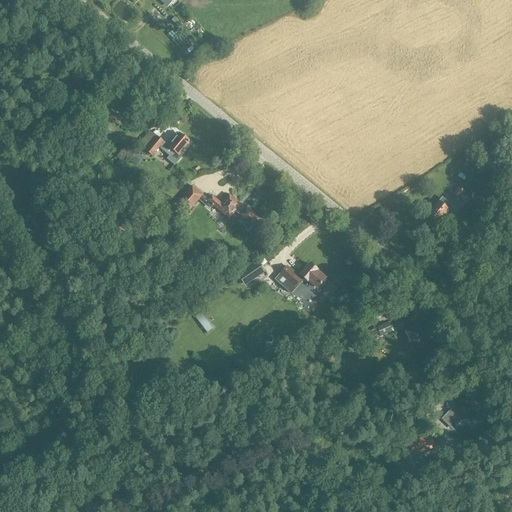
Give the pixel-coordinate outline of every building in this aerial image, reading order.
[(181,158),(178,156),(188,143),(178,135),(175,139),(172,136),(167,142),(166,141),(163,145),(161,144),(158,148),(169,156),(167,160),(175,166),(181,158)] [(155,136),(144,151),(150,155),(161,141),(155,136)] [(127,145),(115,157),(121,162),(118,165),(122,169),(126,165),(122,161),(125,157),(126,158),(132,162),(138,155),(127,145)] [(452,195),(459,201),(466,193),(459,187),(452,195)] [(189,212),(203,196),(194,188),(187,196),(187,197),(181,204),(189,212)] [(208,201),(228,220),(235,212),(252,227),(259,220),(246,208),(245,210),(241,206),(230,196),(222,204),(213,196),(208,201)] [(438,202),(434,207),(435,208),(428,215),(437,223),(443,217),(444,218),(449,211),(438,202)] [(146,221),(152,212),(145,206),(138,214),(146,221)] [(274,259),(269,252),(263,257),(268,263),(274,259)] [(257,261),(237,275),(243,284),(263,270),(257,261)] [(281,275),(294,287),(301,279),(302,281),(303,279),(307,282),(308,281),(317,288),(325,279),(317,272),(317,271),(310,265),(306,269),(304,267),(296,276),(287,268),(281,275)] [(195,319),(207,334),(213,329),(202,314),(195,319)] [(377,328),(380,337),(391,332),(388,324),(377,328)] [(406,333),(414,351),(425,345),(417,328),(406,333)] [(466,415),(471,421),(475,418),(479,422),(485,416),(482,412),(480,413),(473,406),(474,405),(469,400),(455,414),(452,411),(443,420),(452,429),(466,415)] [(430,436),(408,445),(413,456),(434,447),(430,436)] [(396,448),(400,461),(410,457),(406,445),(396,448)] [(410,458),(392,465),(394,470),(399,468),(401,473),(414,469),(410,458)]
